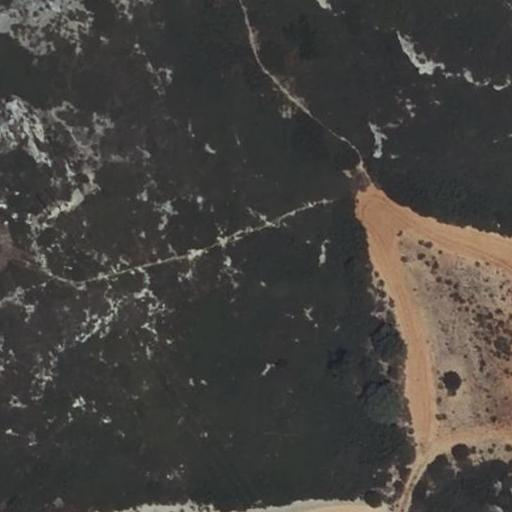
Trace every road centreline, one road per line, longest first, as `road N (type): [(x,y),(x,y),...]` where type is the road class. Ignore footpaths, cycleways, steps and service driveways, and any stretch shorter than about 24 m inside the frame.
road 1 (track): [(375,203),(422,463),(511,456)]
road 2 (track): [(511,256),(375,203)]
